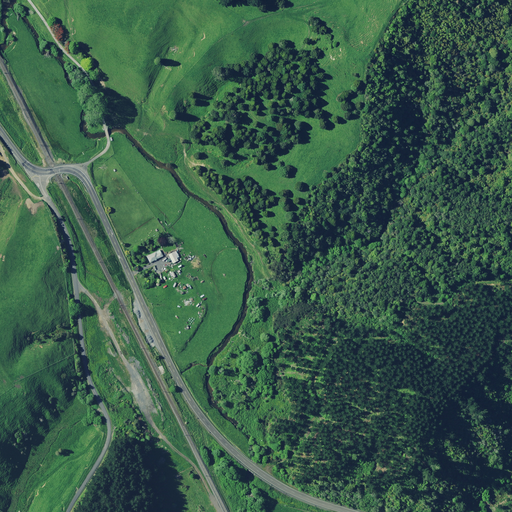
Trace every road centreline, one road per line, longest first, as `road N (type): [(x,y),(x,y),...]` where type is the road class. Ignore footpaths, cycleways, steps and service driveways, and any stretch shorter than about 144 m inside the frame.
road 1 (primary): [(348,511),(271,480),(208,425),(169,364),(86,181),(68,169),(40,172)]
road 2 (unclassified): [(40,172),(68,239),(85,365),(109,425),(107,446),(69,511)]
